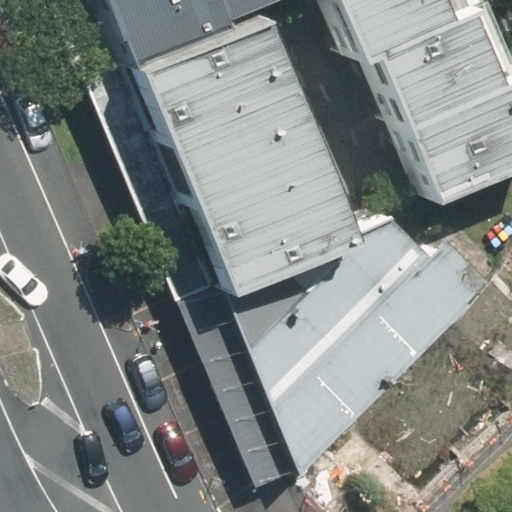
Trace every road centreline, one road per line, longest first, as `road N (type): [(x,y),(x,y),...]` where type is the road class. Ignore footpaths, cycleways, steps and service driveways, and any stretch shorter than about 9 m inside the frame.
road 1 (secondary): [(55,300),(122,456)]
road 2 (secondary): [(0,173),(55,300)]
